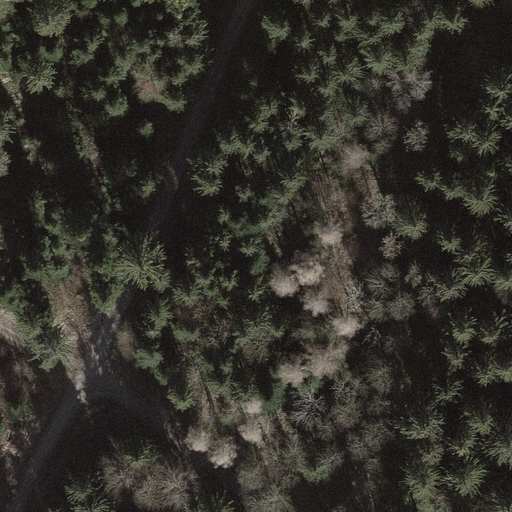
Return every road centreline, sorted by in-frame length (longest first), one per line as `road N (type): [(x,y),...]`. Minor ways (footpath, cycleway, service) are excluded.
road 1 (track): [(247,0),(122,306),(14,511)]
road 2 (track): [(0,323),(116,385),(263,511)]
